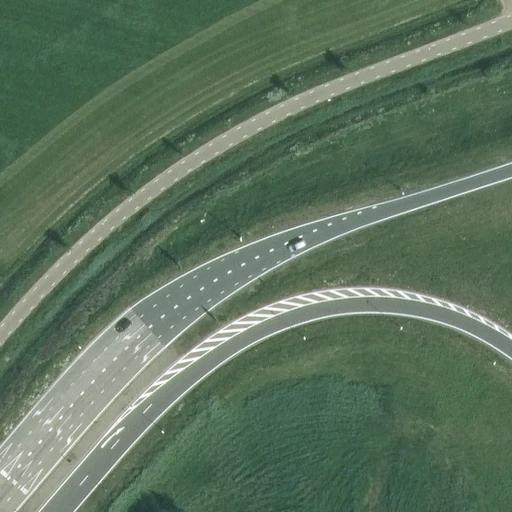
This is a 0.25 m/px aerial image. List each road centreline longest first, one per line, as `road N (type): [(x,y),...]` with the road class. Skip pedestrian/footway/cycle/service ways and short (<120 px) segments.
road 1 (motorway): [(511,172),(334,232),(200,290),(124,350),(0,490)]
road 2 (unclassified): [(511,19),(331,87),(201,152),(124,207),(0,335)]
road 3 (motorway): [(55,511),(187,367),(272,318),(384,303),(443,316),(511,350)]
